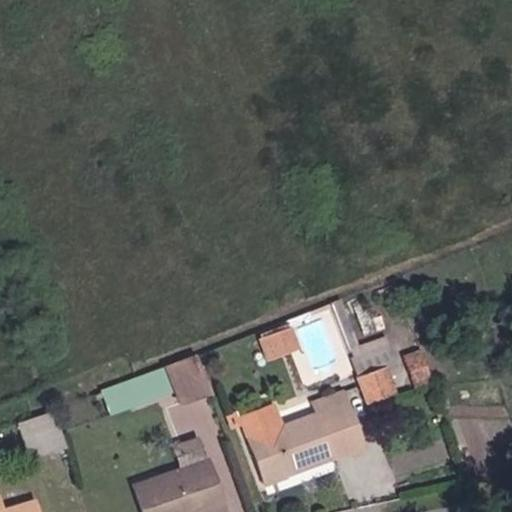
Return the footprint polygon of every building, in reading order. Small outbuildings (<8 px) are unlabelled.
[(258,333),(265,357),(300,348),(293,324),(258,333)] [(378,349),(351,359),(358,378),(385,369),(378,349)] [(431,378),(421,349),(406,355),(417,383),(431,378)] [(207,388),(194,351),(161,364),(168,386),(173,400),(207,388)] [(123,402),(168,386),(161,364),(116,380),(123,402)] [(366,402),(394,392),(385,369),(358,378),(361,385),(366,402)] [(239,419),(248,446),(345,410),(339,394),(310,404),(314,415),(277,428),(269,407),(239,419)] [(58,435),(46,399),(10,411),(23,447),(58,435)] [(345,410),(248,446),(262,487),(292,476),(291,472),(332,457),(334,461),(360,451),(345,410)] [(128,477),(132,490),(202,463),(200,458),(128,477)] [(202,463),(132,490),(138,511),(170,511),(211,501),(202,463)] [(0,511),(34,511),(27,489),(0,496),(0,511)]
